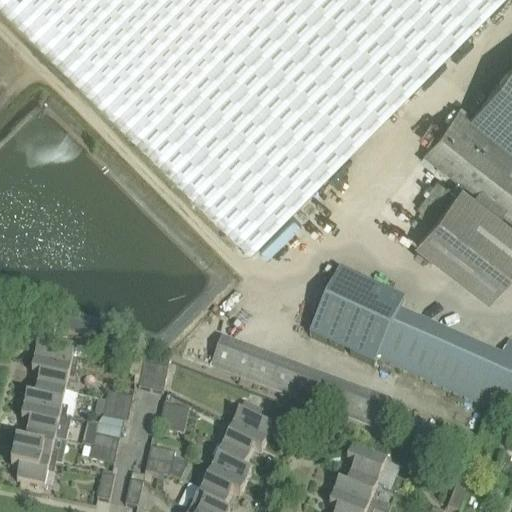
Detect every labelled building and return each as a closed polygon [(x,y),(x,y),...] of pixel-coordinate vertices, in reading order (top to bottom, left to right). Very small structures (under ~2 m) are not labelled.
[(0,0),(0,2),(251,251),(499,0),(0,0)] [(511,63),(469,118),(458,110),(423,155),(465,187),(418,247),(488,301),(511,270),(511,63)] [(427,327),(399,314),(404,302),(338,274),(309,340),(375,368),(378,361),(511,422),(511,343),(508,342),(500,359),(427,327)] [(212,369),(383,432),(394,403),(223,340),(212,369)] [(37,351),(34,363),(76,373),(78,362),(73,361),(76,347),(48,341),(45,353),(37,351)] [(40,378),(38,389),(65,395),(68,381),(74,382),(76,373),(34,363),(32,376),(40,378)] [(139,390),(151,392),(156,368),(144,366),(139,390)] [(156,368),(151,392),(163,395),(168,371),(156,368)] [(27,399),(24,411),(65,420),(66,418),(68,410),(62,408),(65,395),(38,389),(35,401),(27,399)] [(108,395),(106,404),(131,409),(133,401),(108,395)] [(101,420),(99,427),(122,431),(123,431),(124,425),(128,425),(131,409),(106,404),(103,420),(101,420)] [(232,415),(227,425),(267,445),(272,433),(265,430),(271,419),(244,406),(239,418),(232,415)] [(164,407),(161,420),(186,425),(189,412),(164,407)] [(30,425),(27,436),(55,442),(55,441),(67,444),(72,420),(66,418),(65,420),(24,411),(21,423),(30,425)] [(186,425),(161,420),(159,431),(184,436),(186,425)] [(228,436),(222,450),(249,463),(254,452),(261,456),(267,445),(227,425),(224,434),(228,436)] [(93,448),(92,451),(117,456),(119,443),(122,431),(99,427),(92,426),(86,446),(93,448)] [(17,446),(14,458),(56,467),(59,457),(52,456),(55,442),(27,436),(25,448),(17,446)] [(146,474),(171,479),(174,465),(176,455),(152,450),(151,450),(146,474)] [(211,459),(206,469),(246,488),(251,477),(244,473),(249,463),(222,450),(216,462),(211,459)] [(117,456),(92,451),(90,463),(114,468),(117,456)] [(355,468),(351,479),(377,489),(383,474),(389,476),(392,468),(396,459),(384,454),(380,463),(352,452),(347,464),(355,468)] [(56,467),(14,458),(11,470),(20,472),(17,484),(45,490),(48,476),(54,477),(56,467)] [(207,480),(201,493),(228,506),(233,496),(240,499),(246,488),(206,469),(202,478),(207,480)] [(102,476),(97,502),(109,505),(115,478),(102,476)] [(131,482),(129,492),(141,494),(144,484),(145,478),(134,476),(132,482),(131,482)] [(339,486),(334,498),(368,511),(391,511),(392,509),(372,501),(377,489),(351,479),(346,489),(339,486)] [(443,481),(434,482),(436,492),(444,491),(443,481)] [(458,511),(467,490),(456,486),(447,510),(452,511),(458,511)] [(141,494),(129,492),(126,508),(138,510),(139,509),(146,510),(149,496),(141,494)] [(190,504),(186,511),(224,511),(228,506),(201,493),(195,506),(190,504)] [(335,511),(368,511),(334,498),(329,509),(335,511)]
